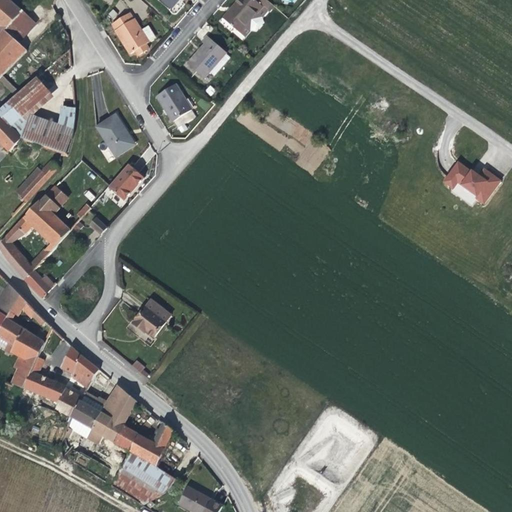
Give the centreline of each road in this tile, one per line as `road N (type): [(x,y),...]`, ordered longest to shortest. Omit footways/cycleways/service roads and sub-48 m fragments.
road 1 (track): [(511,151),(305,10)]
road 2 (residential): [(245,511),(221,458),(82,344)]
road 3 (residential): [(174,157),(315,0)]
road 4 (track): [(0,237),(75,155),(79,75)]
road 5 (track): [(132,511),(0,441)]
road 6 (residential): [(132,90),(216,0)]
